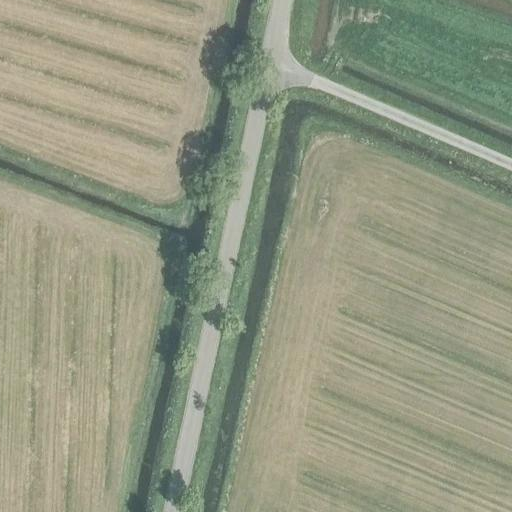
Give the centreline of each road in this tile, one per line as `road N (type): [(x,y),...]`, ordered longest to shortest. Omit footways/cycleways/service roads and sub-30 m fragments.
road 1 (tertiary): [(173,511),(267,66)]
road 2 (unclassified): [(511,166),(267,66)]
